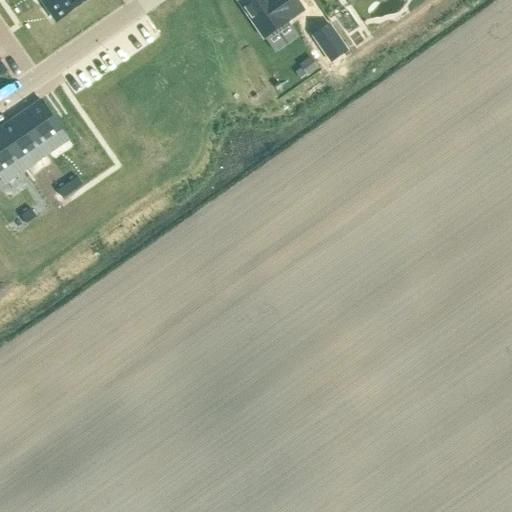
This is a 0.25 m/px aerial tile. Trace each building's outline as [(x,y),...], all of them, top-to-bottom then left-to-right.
[(50,0),(45,4),(58,22),(89,0),(50,0)] [(236,0),(261,36),(284,20),(283,18),(299,6),(294,0),(236,0)] [(330,25),(313,37),(331,63),(348,52),(330,25)] [(302,68),(296,73),(300,79),(307,75),(307,76),(318,68),(312,60),(301,68),(302,68)] [(42,102),(21,116),(47,154),(68,139),(42,102)] [(21,116),(0,130),(26,169),(47,154),(21,116)] [(0,130),(0,176),(4,183),(26,169),(0,130)] [(78,178),(68,185),(73,192),(83,185),(78,178)] [(68,185),(58,192),(63,199),(73,192),(68,185)] [(32,210),(22,217),(27,224),(37,217),(32,210)]
